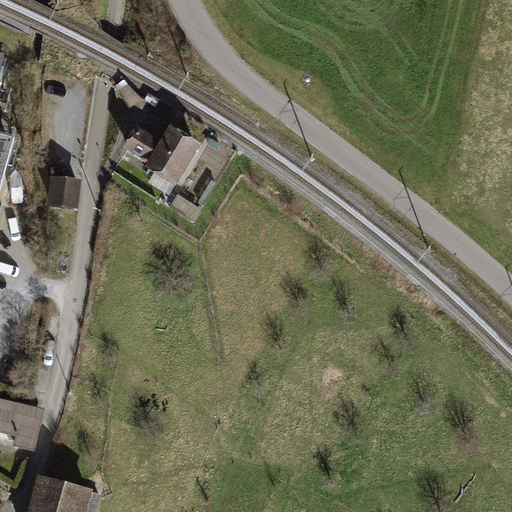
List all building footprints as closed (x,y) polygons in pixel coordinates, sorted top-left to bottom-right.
[(0,202),(16,138),(0,133),(0,75),(5,55),(0,53),(0,202)] [(146,168),(180,188),(204,144),(171,124),(162,140),(137,126),(123,150),(148,164),(146,168)] [(52,210),(82,211),(83,182),(53,181),(52,210)] [(0,399),(0,433),(16,438),(14,447),(35,452),(45,410),(0,399)] [(91,511),(96,497),(51,484),(43,511),(91,511)]
